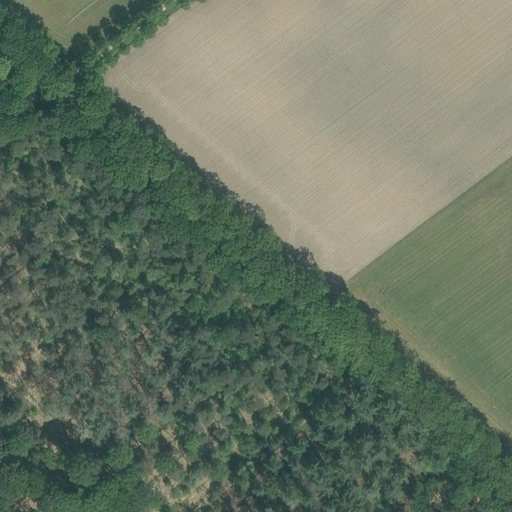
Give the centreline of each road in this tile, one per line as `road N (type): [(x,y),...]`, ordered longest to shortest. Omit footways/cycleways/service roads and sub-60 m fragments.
road 1 (unclassified): [(511,487),(0,36)]
road 2 (track): [(173,0),(56,86),(0,107)]
